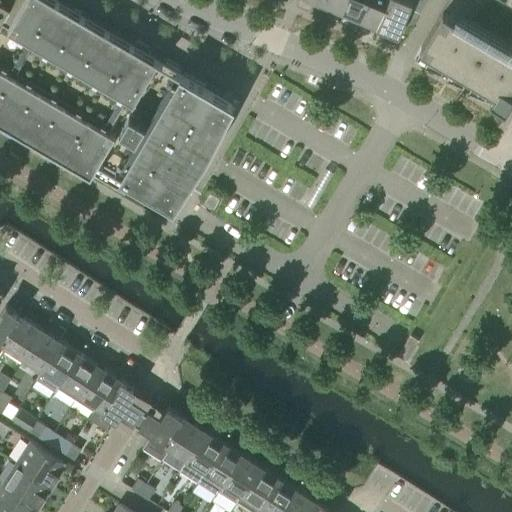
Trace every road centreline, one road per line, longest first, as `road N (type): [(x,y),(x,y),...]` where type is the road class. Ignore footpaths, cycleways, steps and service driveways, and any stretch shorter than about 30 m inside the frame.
road 1 (residential): [(503,156),(403,95),(175,0)]
road 2 (residential): [(0,259),(146,353),(156,378)]
road 3 (residential): [(71,511),(156,378)]
